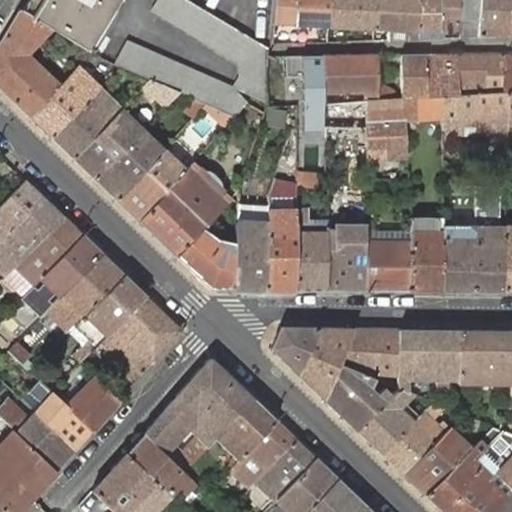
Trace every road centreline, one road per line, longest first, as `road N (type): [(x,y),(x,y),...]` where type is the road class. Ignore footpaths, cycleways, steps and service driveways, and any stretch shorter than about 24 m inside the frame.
road 1 (residential): [(511,314),(241,312),(209,326)]
road 2 (residential): [(0,121),(209,326)]
road 3 (residential): [(209,326),(404,511)]
road 4 (residential): [(511,43),(275,49)]
road 5 (residential): [(209,326),(58,497)]
